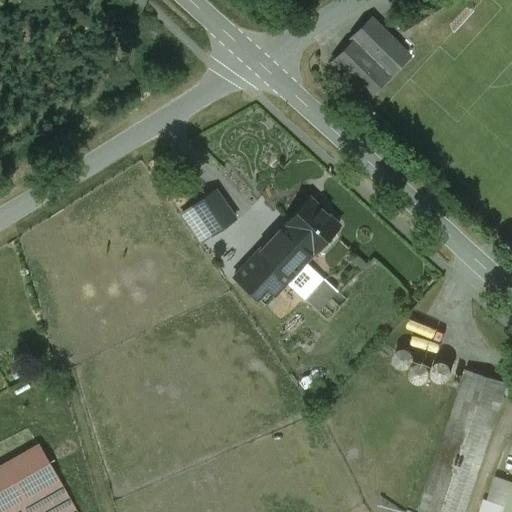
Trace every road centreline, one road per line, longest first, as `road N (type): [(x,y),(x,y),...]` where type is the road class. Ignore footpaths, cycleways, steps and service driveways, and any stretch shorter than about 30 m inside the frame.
road 1 (tertiary): [(511,293),(256,61)]
road 2 (unclassified): [(256,61),(0,220)]
